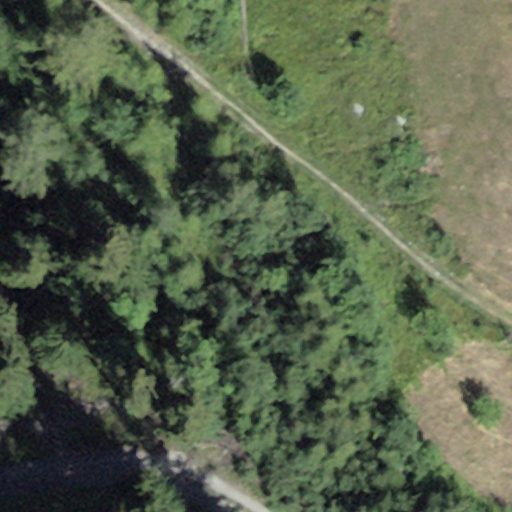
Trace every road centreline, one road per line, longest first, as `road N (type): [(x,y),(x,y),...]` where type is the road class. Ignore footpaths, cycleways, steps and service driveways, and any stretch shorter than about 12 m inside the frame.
road 1 (track): [(101,0),(438,289),(511,327)]
road 2 (track): [(240,511),(206,487),(158,475),(0,508)]
